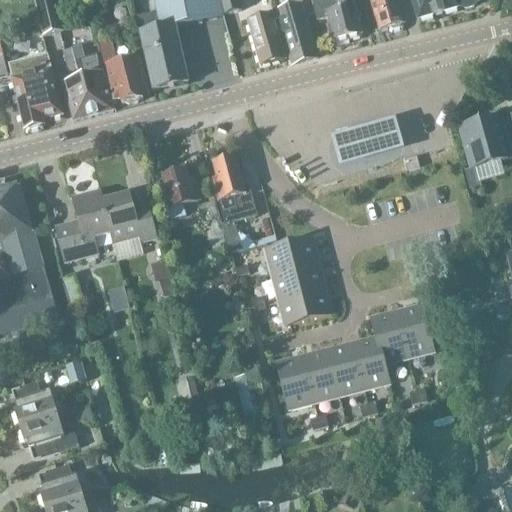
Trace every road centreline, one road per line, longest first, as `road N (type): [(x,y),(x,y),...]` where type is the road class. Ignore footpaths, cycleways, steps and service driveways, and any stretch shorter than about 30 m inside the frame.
road 1 (tertiary): [(223,99),(511,28)]
road 2 (residential): [(223,99),(295,204),(333,225),(352,308)]
road 3 (tertiary): [(0,156),(223,99)]
